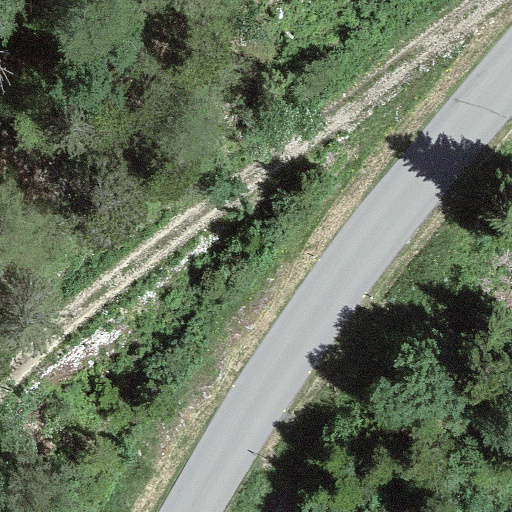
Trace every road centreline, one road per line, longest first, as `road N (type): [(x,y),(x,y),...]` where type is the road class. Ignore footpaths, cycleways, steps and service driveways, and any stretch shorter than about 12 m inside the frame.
road 1 (track): [(492,0),(458,14),(76,312),(0,386)]
road 2 (secondary): [(192,511),(383,224),(511,72)]
